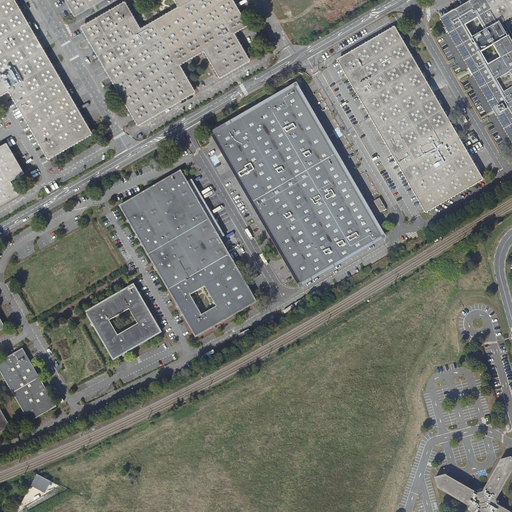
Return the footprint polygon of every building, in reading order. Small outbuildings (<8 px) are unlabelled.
[(12,0),(0,0),(0,94),(10,89),(51,158),(90,136),(12,0)] [(67,0),(76,14),(77,13),(100,0),(67,0)] [(125,4),(83,28),(140,125),(143,123),(194,91),(178,64),(205,49),(220,75),(249,60),(233,33),(246,25),(232,0),(177,0),(182,7),(140,30),(125,4)] [(511,0),(475,0),(443,19),(472,70),(511,138),(511,0)] [(395,30),(339,61),(430,212),(483,178),(478,170),(471,158),(454,130),(439,104),(436,99),(431,90),(423,76),(400,38),(395,30)] [(300,285),(384,236),(298,85),(213,133),(285,259),(293,273),(296,278),(300,285)] [(0,203),(17,194),(10,180),(23,172),(7,145),(0,148),(0,203)] [(121,205),(158,269),(219,234),(188,182),(182,171),(160,183),(159,184),(157,185),(149,189),(146,191),(121,205)] [(386,209),(380,198),(374,201),(380,212),(386,209)] [(251,291),(241,273),(239,270),(236,265),(235,263),(219,234),(158,269),(179,307),(196,337),(257,302),(253,294),(251,291)] [(131,350),(162,332),(155,320),(139,293),(134,284),(86,312),(93,324),(114,360),(124,354),(131,350)] [(56,406),(23,348),(0,361),(0,370),(5,379),(17,399),(24,412),(30,422),(56,406)] [(3,414),(0,408),(0,432),(11,426),(3,414)] [(509,457),(501,459),(488,481),(483,492),(480,492),(478,493),(446,474),(436,477),(435,478),(438,488),(470,507),(471,511),(470,511),(511,511),(498,504),(497,500),(511,472),(511,456),(509,457)] [(47,489),(51,481),(37,474),(33,482),(47,489)] [(47,489),(33,482),(31,485),(45,493),(47,489)]
